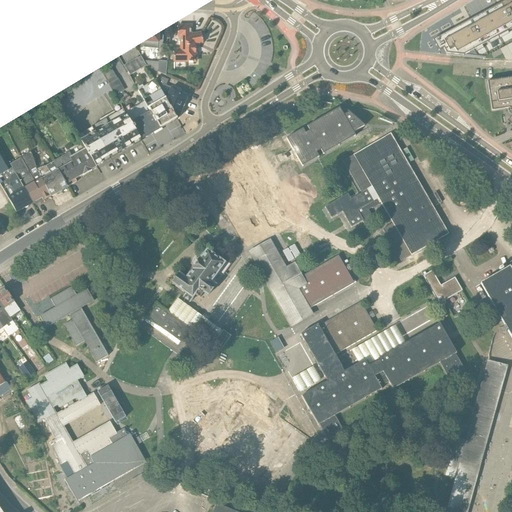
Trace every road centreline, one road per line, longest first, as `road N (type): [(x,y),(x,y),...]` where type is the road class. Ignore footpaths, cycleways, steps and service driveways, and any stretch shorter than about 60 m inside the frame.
road 1 (residential): [(0,257),(212,132)]
road 2 (secondary): [(357,74),(511,179)]
road 3 (secondary): [(511,165),(368,60)]
road 4 (residential): [(212,132),(205,105),(233,30),(233,4)]
road 5 (residential): [(318,59),(220,118),(212,132)]
road 6 (residential): [(212,132),(326,71)]
